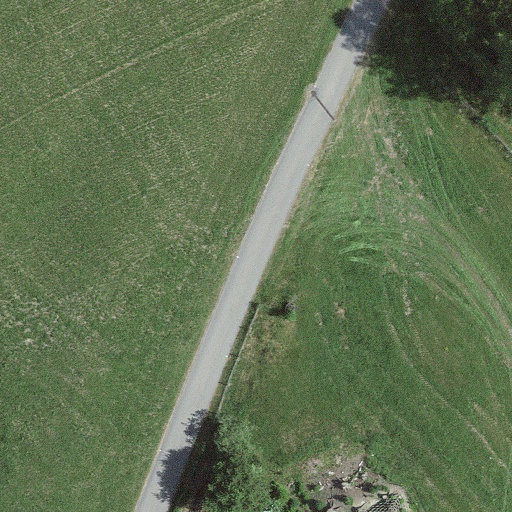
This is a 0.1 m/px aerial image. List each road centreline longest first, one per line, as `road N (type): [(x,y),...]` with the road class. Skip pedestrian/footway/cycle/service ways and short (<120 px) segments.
road 1 (unclassified): [(371,0),(150,511)]
road 2 (track): [(409,0),(511,109)]
